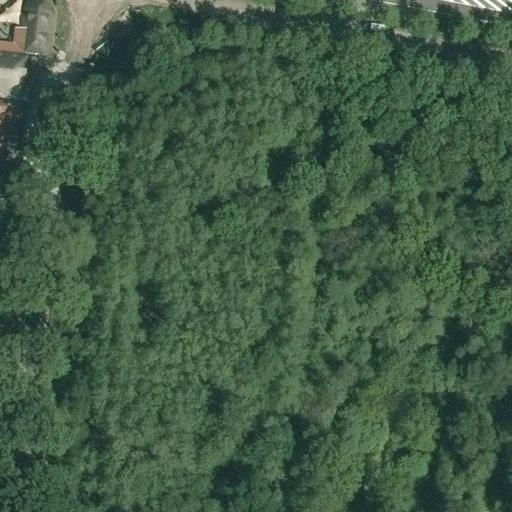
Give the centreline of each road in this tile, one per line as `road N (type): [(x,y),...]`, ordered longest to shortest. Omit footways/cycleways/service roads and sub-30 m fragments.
road 1 (tertiary): [(20,511),(54,131),(91,0)]
road 2 (unclassified): [(511,63),(174,0)]
